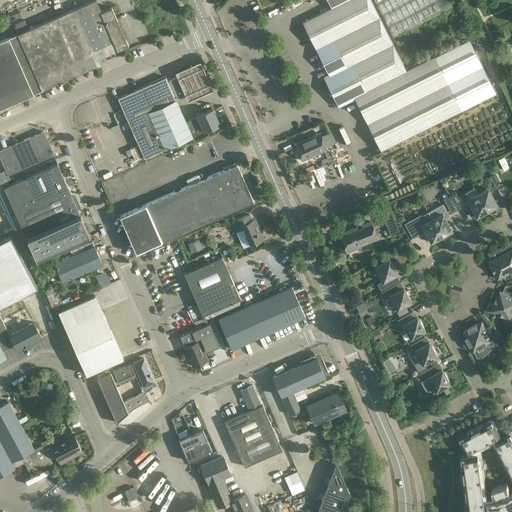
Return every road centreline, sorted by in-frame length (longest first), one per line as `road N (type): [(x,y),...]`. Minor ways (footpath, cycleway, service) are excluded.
road 1 (unclassified): [(182,395),(53,103)]
road 2 (tertiary): [(338,325),(208,35)]
road 3 (residential): [(504,221),(419,269),(417,278),(481,391),(506,378)]
road 4 (tertiary): [(405,511),(396,459),(338,325)]
road 5 (unclassified): [(43,511),(182,395)]
road 6 (unclassified): [(182,395),(338,325)]
road 7 (unclassified): [(53,103),(208,35)]
road 8 (unknown): [(108,457),(57,363),(0,388)]
